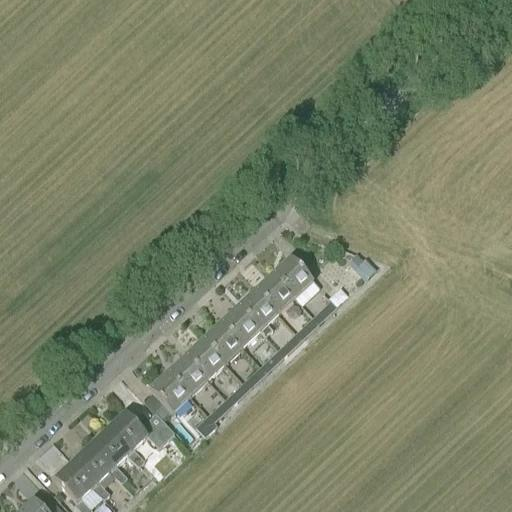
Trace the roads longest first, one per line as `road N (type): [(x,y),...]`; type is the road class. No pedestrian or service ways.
road 1 (residential): [(0,469),(279,209)]
road 2 (unclassified): [(279,209),(503,0)]
